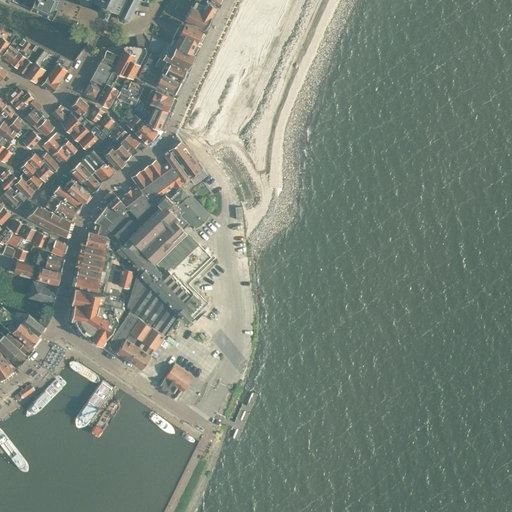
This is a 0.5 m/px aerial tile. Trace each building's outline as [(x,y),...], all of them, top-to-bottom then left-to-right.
[(18,0),(50,15),(55,5),(53,4),(55,0),(18,0)] [(98,0),(99,0),(96,7),(104,11),(107,5),(117,9),(116,11),(118,16),(122,18),(127,17),(129,13),(131,14),(132,12),(130,11),(133,4),(135,5),(136,3),(134,2),(135,0),(98,0)] [(177,0),(173,7),(185,13),(183,16),(203,27),(215,5),(206,0),(204,0),(203,3),(197,0),(191,0),(188,7),(177,0)] [(180,19),(178,24),(181,26),(178,32),(195,40),(201,30),(183,20),(180,19)] [(169,41),(168,42),(170,43),(171,42),(190,52),(190,51),(193,48),(192,47),(194,42),(195,41),(195,40),(178,32),(176,37),(172,35),(169,41)] [(0,51),(8,40),(0,33),(0,51)] [(21,44),(20,45),(24,48),(29,41),(25,38),(24,39),(25,39),(21,44)] [(158,54),(182,66),(183,65),(184,64),(187,65),(193,53),(190,51),(190,52),(171,42),(170,43),(168,42),(169,41),(166,39),(158,54)] [(9,42),(0,53),(9,60),(17,49),(19,46),(16,43),(14,46),(9,42)] [(32,60),(24,71),(34,79),(34,80),(44,66),(38,62),(47,49),(42,47),(34,58),(32,60)] [(100,57),(112,64),(117,53),(114,51),(106,47),(105,47),(100,57)] [(121,47),(106,80),(111,83),(116,74),(115,73),(116,71),(123,74),(124,72),(132,76),(138,62),(130,58),(133,52),(121,47)] [(17,49),(9,60),(16,66),(25,55),(27,52),(23,49),(21,52),(17,49)] [(158,54),(155,61),(159,63),(157,66),(162,68),(161,70),(179,79),(180,78),(181,78),(183,78),(184,74),(184,73),(183,73),(186,67),(183,65),(182,66),(158,54)] [(25,55),(16,66),(24,71),(32,60),(25,55)] [(52,64),(46,72),(47,72),(57,79),(66,67),(60,63),(63,58),(58,55),(51,63),(52,64)] [(100,57),(94,67),(107,75),(109,72),(112,64),(100,57)] [(143,61),(137,73),(143,76),(146,71),(144,70),(147,63),(143,61)] [(94,67),(88,78),(102,85),(105,80),(107,75),(94,67)] [(146,71),(143,76),(151,80),(156,72),(147,68),(146,71)] [(161,70),(155,82),(173,91),(179,79),(161,70)] [(47,72),(40,82),(51,90),(58,80),(57,79),(47,72)] [(120,84),(115,94),(133,103),(142,84),(141,84),(143,82),(141,80),(142,79),(136,76),(134,80),(132,79),(124,75),(120,84)] [(102,85),(88,78),(82,89),(83,91),(95,98),(102,85)] [(102,85),(95,98),(96,98),(107,104),(117,86),(111,83),(106,80),(105,80),(102,85)] [(17,83),(5,94),(12,101),(23,90),(17,83)] [(141,90),(139,95),(154,102),(167,108),(172,95),(161,90),(154,87),(151,94),(141,90)] [(23,90),(12,101),(16,106),(24,99),(26,101),(31,97),(33,95),(26,88),(23,90)] [(78,94),(70,103),(73,106),(80,112),(82,113),(84,115),(86,112),(89,107),(86,104),(88,102),(78,94)] [(16,106),(20,110),(23,108),(26,111),(31,106),(34,109),(38,105),(40,103),(33,95),(31,97),(26,101),(24,99),(16,106)] [(139,95),(137,100),(138,100),(141,102),(137,110),(148,115),(154,102),(139,95)] [(4,102),(0,106),(0,110),(3,113),(6,116),(12,110),(4,102)] [(59,102),(50,110),(58,119),(65,112),(60,107),(62,105),(59,102)] [(86,112),(86,113),(95,119),(103,108),(93,102),(86,112)] [(148,115),(146,119),(155,128),(155,126),(159,127),(167,108),(154,102),(148,115)] [(26,111),(23,113),(32,122),(39,115),(34,109),(31,106),(26,111)] [(106,111),(99,118),(104,123),(100,127),(106,132),(110,129),(117,121),(113,118),(106,111)] [(130,112),(125,118),(126,120),(125,121),(133,128),(142,118),(134,111),(131,114),(130,112)] [(39,115),(32,122),(35,126),(37,124),(45,132),(53,124),(45,116),(44,116),(41,112),(39,115)] [(76,116),(72,112),(66,117),(61,122),(66,127),(69,130),(84,116),(84,115),(82,113),(80,112),(76,116)] [(16,114),(8,123),(9,124),(16,130),(18,128),(22,122),(18,118),(20,117),(16,114)] [(1,119),(0,120),(0,130),(2,132),(8,125),(9,124),(8,123),(5,121),(7,119),(4,116),(1,119)] [(84,116),(69,130),(77,139),(88,128),(84,124),(89,120),(84,116)] [(144,118),(133,128),(142,137),(146,141),(157,130),(155,128),(146,119),(144,118)] [(118,122),(108,133),(112,138),(113,137),(116,139),(126,130),(118,122)] [(89,128),(77,139),(85,147),(92,139),(96,135),(93,132),(95,130),(101,136),(104,132),(94,123),(89,128)] [(8,125),(2,132),(9,138),(14,132),(17,134),(18,132),(16,130),(9,124),(8,125)] [(27,126),(20,134),(23,137),(22,139),(29,146),(39,135),(32,128),(30,129),(27,126)] [(54,130),(41,142),(50,152),(61,142),(67,137),(64,135),(61,138),(54,130)] [(128,131),(118,140),(120,141),(120,140),(128,149),(138,140),(128,131)] [(177,139),(167,146),(188,175),(193,181),(206,172),(201,164),(202,164),(181,136),(177,139)] [(67,137),(61,142),(70,152),(75,146),(67,137)] [(8,139),(0,148),(0,156),(1,157),(4,159),(11,150),(15,145),(10,142),(10,141),(8,139)] [(120,141),(113,147),(121,157),(129,150),(128,149),(120,140),(120,141)] [(61,142),(50,152),(59,162),(70,152),(61,142)] [(80,156),(79,158),(90,170),(92,169),(93,168),(102,178),(113,168),(107,161),(106,162),(103,159),(92,146),(88,150),(80,156)] [(167,146),(162,150),(162,151),(166,156),(182,179),(183,180),(188,175),(167,146)] [(113,147),(105,154),(115,166),(116,167),(124,160),(121,157),(113,147)] [(45,149),(38,155),(42,159),(52,169),(58,163),(45,149)] [(26,152),(24,155),(26,157),(35,166),(37,164),(42,159),(38,155),(33,150),(29,154),(26,152)] [(24,159),(19,164),(28,173),(35,166),(26,157),(24,155),(21,157),(24,159)] [(155,155),(130,174),(135,181),(150,198),(153,196),(172,182),(173,184),(179,180),(180,181),(182,179),(166,156),(159,161),(155,155)] [(79,158),(68,167),(80,179),(81,178),(82,178),(92,189),(99,181),(90,170),(79,158)] [(38,164),(34,168),(43,178),(48,172),(52,169),(42,159),(37,164),(38,164)] [(0,181),(3,178),(10,171),(5,166),(0,170),(0,181)] [(22,169),(19,173),(20,175),(21,174),(33,187),(42,178),(33,170),(28,175),(22,169)] [(0,181),(0,188),(2,190),(7,185),(16,175),(11,170),(10,171),(3,178),(0,181)] [(20,175),(13,181),(17,184),(19,186),(26,193),(33,187),(21,174),(20,175)] [(63,183),(82,200),(89,191),(72,177),(70,175),(63,183)] [(59,180),(50,191),(51,192),(76,207),(82,200),(63,183),(59,180)] [(88,225),(88,227),(109,235),(108,238),(115,245),(114,246),(121,253),(122,251),(140,269),(138,270),(174,307),(175,307),(186,318),(188,316),(191,313),(188,309),(200,298),(191,289),(188,292),(170,273),(172,271),(167,266),(169,263),(172,266),(196,242),(198,241),(194,236),(183,225),(187,221),(190,224),(192,221),(195,224),(209,210),(190,191),(188,193),(179,184),(168,194),(164,190),(155,199),(153,196),(150,198),(135,181),(118,195),(126,205),(122,209),(120,206),(118,209),(109,203),(106,200),(93,218),(94,219),(92,226),(88,225)] [(15,190),(12,193),(19,200),(26,193),(19,186),(17,184),(13,188),(15,190)] [(2,190),(0,191),(14,205),(19,200),(12,193),(10,192),(12,190),(7,185),(2,190)] [(112,189),(104,197),(106,200),(109,203),(118,209),(120,206),(122,209),(126,205),(118,195),(112,189)] [(46,193),(43,197),(47,199),(45,203),(53,207),(71,218),(77,207),(76,207),(51,192),(49,195),(46,193)] [(36,202),(25,212),(65,234),(70,219),(36,202)] [(2,204),(0,205),(0,221),(10,211),(2,204)] [(14,215),(8,225),(12,228),(18,231),(23,221),(14,215)] [(19,232),(21,233),(29,237),(35,226),(25,221),(24,222),(19,232)] [(0,229),(0,243),(2,241),(4,238),(5,238),(12,228),(8,225),(5,223),(0,229)] [(36,227),(31,237),(44,244),(48,233),(36,227)] [(88,227),(85,241),(109,247),(109,246),(110,242),(108,240),(108,238),(109,235),(88,227)] [(5,238),(5,239),(14,244),(21,233),(19,232),(18,231),(12,228),(5,238)] [(48,233),(44,244),(56,250),(62,252),(65,241),(48,233)] [(77,262),(75,273),(104,279),(106,269),(112,247),(109,246),(109,247),(85,241),(82,240),(77,262)] [(4,241),(1,250),(11,254),(14,245),(4,241)] [(16,244),(13,254),(23,257),(26,248),(27,248),(16,244)] [(60,269),(62,256),(38,248),(34,261),(34,262),(60,269)] [(16,257),(12,269),(31,274),(34,262),(33,262),(16,257)] [(34,262),(31,274),(57,281),(60,269),(34,262)] [(121,264),(117,282),(128,285),(132,269),(121,264)] [(139,315),(116,349),(119,350),(123,353),(132,359),(140,365),(150,351),(157,341),(163,332),(164,332),(177,314),(169,305),(158,293),(135,270),(125,303),(130,306),(128,308),(139,315)] [(75,273),(73,284),(74,284),(102,291),(101,290),(104,279),(75,273)] [(32,277),(27,293),(30,294),(51,300),(56,284),(32,277)] [(73,300),(70,316),(74,317),(76,321),(78,324),(81,327),(84,330),(88,332),(87,333),(101,342),(102,340),(124,306),(120,304),(121,298),(107,295),(107,293),(102,291),(74,284),(70,300),(73,300)] [(1,303),(0,304),(0,318),(6,323),(5,324),(8,327),(29,343),(32,340),(38,333),(37,332),(12,312),(1,303)] [(15,308),(12,312),(37,332),(43,323),(27,310),(27,311),(15,308)] [(107,338),(104,344),(114,351),(116,349),(139,315),(128,308),(107,338)] [(5,324),(0,329),(4,332),(18,345),(27,353),(33,346),(29,343),(8,327),(5,324)] [(0,345),(9,355),(17,364),(27,354),(27,353),(18,345),(4,332),(0,329),(0,345)] [(43,357),(40,362),(46,365),(51,368),(55,362),(56,362),(65,347),(65,346),(53,340),(52,342),(43,357)] [(157,341),(150,351),(157,356),(164,346),(157,341)] [(0,350),(0,374),(11,367),(0,350)] [(174,360),(158,382),(163,389),(176,396),(192,373),(174,360)] [(18,389),(13,392),(17,398),(22,394),(33,386),(29,380),(18,389)]
